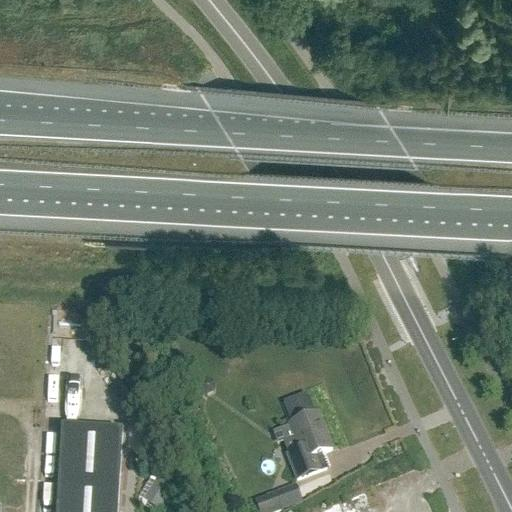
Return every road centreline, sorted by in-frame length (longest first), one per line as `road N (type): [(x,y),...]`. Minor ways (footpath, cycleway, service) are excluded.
road 1 (motorway): [(511,144),(0,112)]
road 2 (motorway): [(0,185),(511,211)]
road 3 (tertiary): [(370,240),(511,506)]
road 4 (tertiary): [(370,240),(329,168),(206,0)]
